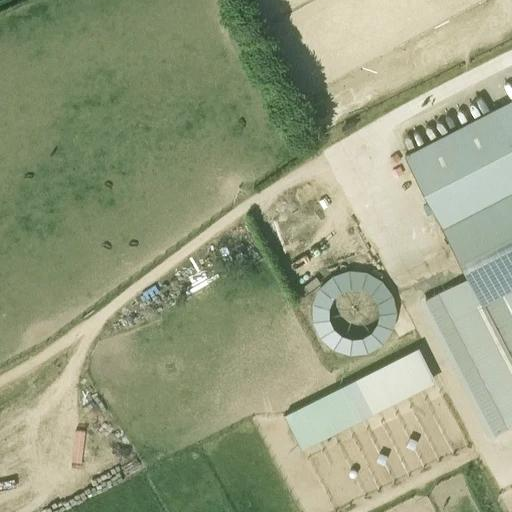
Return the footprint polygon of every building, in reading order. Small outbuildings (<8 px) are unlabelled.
[(511,98),(405,155),(468,277),(481,302),(511,285),(511,98)] [(324,286),(317,297),(313,309),(314,323),(318,335),(326,345),(337,353),(350,356),(363,356),(375,351),(386,343),(393,332),(397,320),(396,307),(392,294),(384,284),(373,277),(360,273),(347,273),(335,278),(324,286)] [(511,424),(511,285),(481,302),(468,277),(425,299),(495,434),(511,424)] [(422,350),(284,405),(298,441),(436,386),(422,350)] [(0,506),(46,486),(35,462),(39,460),(27,433),(56,421),(48,403),(0,423),(0,506)]
